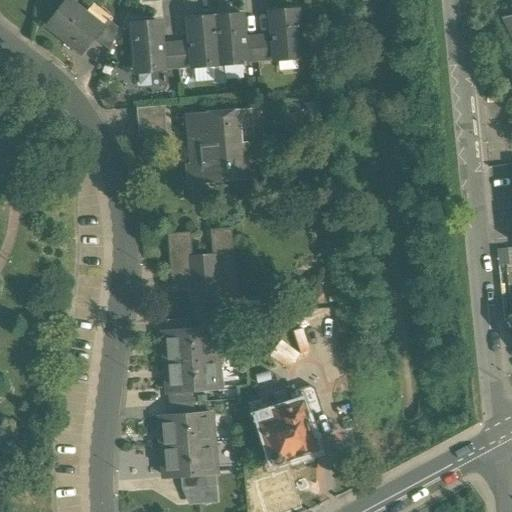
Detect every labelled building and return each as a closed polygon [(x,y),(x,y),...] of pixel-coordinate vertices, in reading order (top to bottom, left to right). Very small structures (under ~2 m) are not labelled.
[(103,27),(68,0),(67,0),(46,27),(81,55),(94,40),(103,27)] [(298,13),(270,15),(271,35),(274,61),(302,59),(298,13)] [(243,16),(217,18),(217,20),(215,20),(219,66),(247,63),(245,38),(243,16)] [(511,17),(503,19),(511,37),(511,17)] [(213,18),(187,20),(189,42),(191,68),(219,66),(215,20),(213,20),(213,18)] [(103,27),(94,40),(110,52),(118,28),(109,20),(103,27)] [(161,25),(132,27),(136,73),(164,70),(162,44),(161,25)] [(271,35),(257,37),(259,62),(274,61),(271,35)] [(257,37),(245,38),(247,63),(259,62),(257,37)] [(189,42),(177,43),(179,69),(191,68),(189,42)] [(177,43),(162,44),(164,70),(179,69),(177,43)] [(165,107),(136,109),(139,138),(167,135),(165,107)] [(193,127),(192,131),(193,138),(189,138),(191,165),(206,164),(207,178),(228,177),(228,171),(236,170),(236,178),(247,177),(250,176),(253,173),(255,169),(256,165),(258,165),(254,112),(233,113),(233,116),(201,118),(198,120),(195,123),(193,127)] [(212,254),(193,256),(191,232),(167,234),(172,284),(186,282),(187,292),(188,292),(190,306),(238,302),(232,228),(210,230),(212,254)] [(191,318),(167,320),(168,332),(192,330),(191,318)] [(168,332),(166,332),(168,362),(216,358),(214,329),(192,330),(168,332)] [(216,358),(168,362),(170,391),(171,392),(192,391),(218,389),(216,358)] [(192,391),(171,392),(170,391),(169,392),(170,404),(193,402),(192,391)] [(315,394),(298,399),(300,404),(302,403),(306,417),(315,415),(320,414),(315,394)] [(287,401),(280,403),(278,407),(279,410),(292,406),(291,403),(287,401)] [(193,402),(170,404),(171,416),(194,414),(193,402)] [(279,410),(260,416),(263,428),(262,431),(263,435),(264,438),(267,441),(268,445),(270,444),(272,452),(270,454),(270,457),(270,459),(272,461),(274,463),(276,464),(279,464),(281,462),(283,460),(314,451),(314,450),(316,449),(311,434),(320,431),(315,415),(306,417),(302,403),(300,404),(292,406),(279,410)] [(171,416),(162,417),(164,447),(212,443),(209,413),(171,416)] [(212,443),(164,447),(167,477),(182,475),(214,473),(212,443)] [(214,473),(182,475),(183,488),(194,487),(218,485),(216,473),(214,473)] [(218,485),(194,487),(195,504),(219,502),(218,485)] [(194,487),(183,488),(190,505),(195,504),(194,487)]
